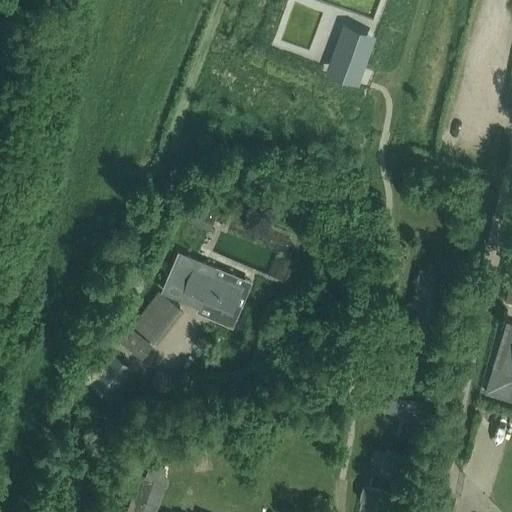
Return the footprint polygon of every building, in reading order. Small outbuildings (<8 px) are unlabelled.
[(242,286),(213,273),(215,268),(179,252),(163,290),(200,306),(202,299),(231,312),(242,286)] [(138,328),(153,340),(179,307),(164,294),(138,328)] [(511,323),(507,322),(491,375),(485,393),(511,400),(511,323)] [(129,328),(120,339),(141,355),(150,344),(129,328)] [(128,371),(106,354),(86,380),(107,398),(128,371)] [(360,483),(359,500),(379,500),(380,484),(360,483)]
